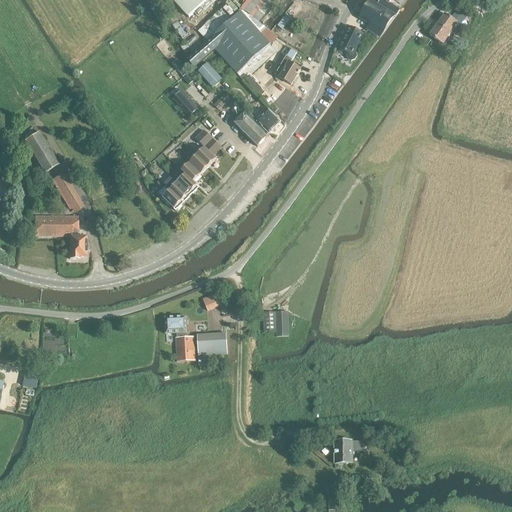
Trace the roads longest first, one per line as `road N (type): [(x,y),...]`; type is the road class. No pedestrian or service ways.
road 1 (unclassified): [(0,309),(108,314),(235,270),(415,24),(450,0)]
road 2 (tertiary): [(357,0),(305,110),(221,219),(187,250),(142,273),(71,286),(0,269)]
road 3 (track): [(240,334),(239,405),(253,436),(364,435)]
